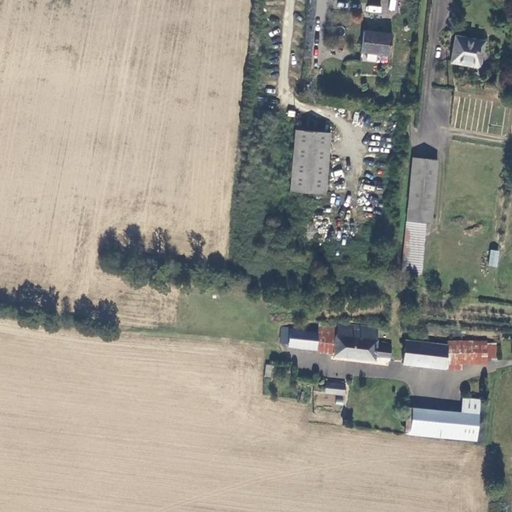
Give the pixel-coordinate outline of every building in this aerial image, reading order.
[(392,34),(363,31),(361,52),(389,56),(392,34)] [(480,68),(484,41),(455,36),(451,63),(480,68)] [(361,52),(360,61),(388,64),(389,56),(361,52)] [(325,194),(330,133),(295,130),(290,191),(325,194)] [(406,221),(425,223),(431,224),(437,160),(412,158),(406,221)] [(406,221),(402,272),(420,274),(425,223),(406,221)] [(490,249),(488,266),(498,266),(500,250),(490,249)] [(316,349),(315,351),(334,353),(337,325),(319,323),(317,333),(316,349)] [(337,325),(334,353),(333,356),(375,360),(375,359),(390,361),(392,345),(377,344),(379,328),(337,323),(337,325)] [(280,342),(289,343),(290,330),(290,329),(282,327),(280,342)] [(290,330),(289,343),(288,346),(316,349),(317,333),(290,330)] [(447,345),(405,340),(402,363),(452,369),(453,360),(445,359),(447,345)] [(447,341),(447,345),(445,359),(453,360),(495,360),(495,344),(485,344),(485,342),(447,341)] [(344,394),(345,386),(326,383),(325,391),(344,394)] [(407,408),(404,433),(476,440),(480,400),(465,398),(463,413),(407,408)]
